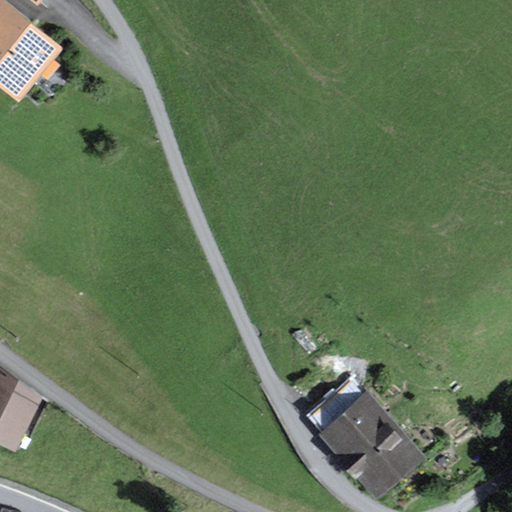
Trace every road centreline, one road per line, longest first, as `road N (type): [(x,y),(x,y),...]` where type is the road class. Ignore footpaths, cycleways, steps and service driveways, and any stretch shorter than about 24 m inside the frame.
road 1 (unclassified): [(102,0),(138,65),(289,422),(323,471),(374,511)]
road 2 (unclassified): [(253,511),(133,451),(0,355)]
